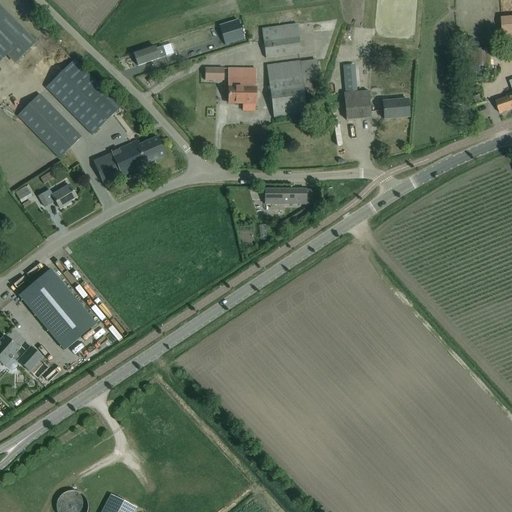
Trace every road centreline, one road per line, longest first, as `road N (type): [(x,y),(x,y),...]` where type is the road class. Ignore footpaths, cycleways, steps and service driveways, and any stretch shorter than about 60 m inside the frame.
road 1 (tertiary): [(19,441),(393,193)]
road 2 (unclassified): [(204,170),(37,0)]
road 3 (unclassified): [(0,288),(114,211),(204,170)]
road 4 (unclassified): [(393,193),(373,174),(204,170)]
road 5 (unknown): [(0,87),(27,76),(73,117),(114,211)]
road 6 (tertiary): [(393,193),(511,133)]
